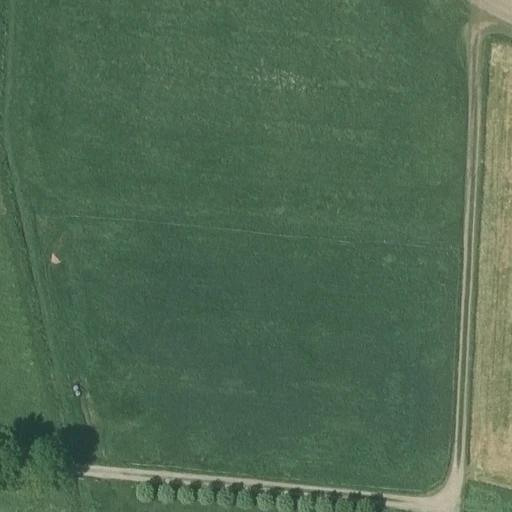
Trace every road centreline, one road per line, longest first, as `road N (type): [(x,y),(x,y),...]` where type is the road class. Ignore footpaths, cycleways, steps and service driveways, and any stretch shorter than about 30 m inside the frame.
road 1 (track): [(456,506),(481,39)]
road 2 (track): [(456,506),(0,465)]
